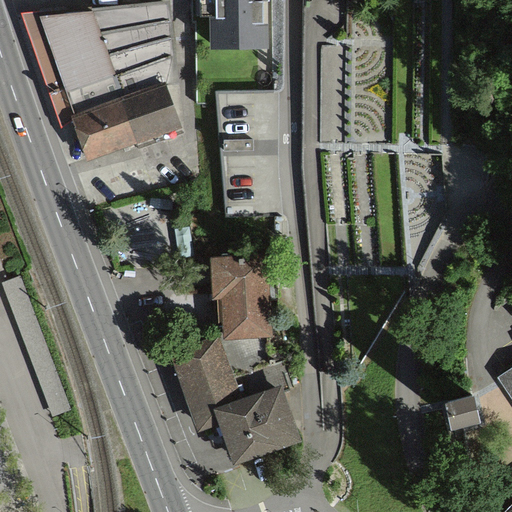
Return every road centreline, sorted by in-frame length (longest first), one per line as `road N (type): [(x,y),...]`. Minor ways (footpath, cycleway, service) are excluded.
road 1 (residential): [(308,505),(314,424),(289,158),(291,0)]
road 2 (secondary): [(169,511),(0,50)]
road 3 (residential): [(434,511),(404,410),(405,343),(423,278),(465,206),(481,198),(504,203),(511,220)]
road 4 (residential): [(511,232),(483,297),(475,335),(479,381)]
